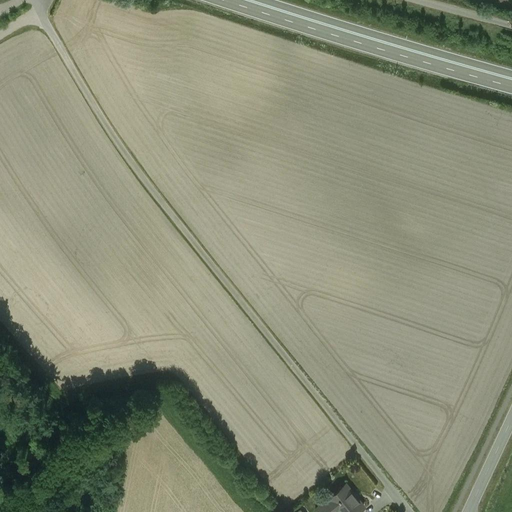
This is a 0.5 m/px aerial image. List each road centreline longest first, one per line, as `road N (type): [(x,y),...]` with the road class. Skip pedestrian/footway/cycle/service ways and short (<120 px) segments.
road 1 (unclassified): [(409,511),(140,175),(39,12),(41,0)]
road 2 (trunk): [(216,0),(511,89)]
road 3 (trunk): [(511,78),(252,0)]
